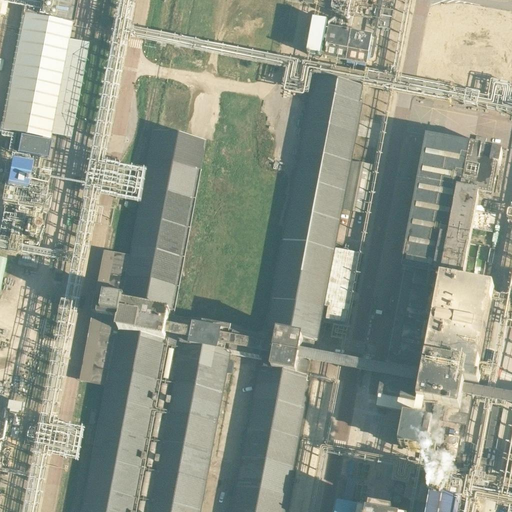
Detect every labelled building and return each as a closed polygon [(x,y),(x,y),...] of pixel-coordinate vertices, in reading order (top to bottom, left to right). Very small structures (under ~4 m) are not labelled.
[(0,0),(0,15),(5,16),(8,0),(0,0)] [(2,131),(50,140),(72,24),(73,25),(77,0),(25,0),(22,15),(24,15),(2,131)] [(335,0),(333,12),(357,16),(375,20),(377,8),(359,5),(359,0),(335,0)] [(378,28),(390,30),(391,23),(391,22),(393,12),(381,10),(378,28)] [(372,37),(330,29),(325,56),(348,60),(367,64),(372,37)] [(310,79),(288,75),(286,88),(307,92),(310,79)] [(282,511),(308,377),(314,345),(362,89),(317,80),(267,340),(256,338),(233,333),(229,353),(264,360),(234,511),(282,511)] [(199,171),(205,138),(161,129),(127,305),(107,301),(101,330),(121,333),(87,511),(198,511),(229,353),(183,345),(188,320),(171,317),(199,171)] [(51,143),(20,137),(17,154),(48,160),(51,143)] [(494,153),(467,147),(459,192),(474,195),(490,198),(496,167),(500,167),(503,154),(494,152),(494,153)] [(344,210),(364,214),(373,167),(353,163),(344,210)] [(256,338),(284,184),(215,171),(215,174),(199,171),(171,317),(188,320),(183,345),(229,353),(233,333),(256,338)] [(458,282),(474,195),(459,192),(444,279),(458,282)] [(0,228),(0,231),(20,236),(26,211),(5,206),(0,228)] [(380,397),(423,405),(424,395),(423,393),(440,293),(441,293),(444,279),(404,271),(380,397)] [(458,282),(444,279),(441,293),(440,293),(423,393),(424,395),(423,405),(422,407),(469,416),(474,391),(472,391),(473,386),(479,388),(481,378),(478,378),(494,289),(458,282)] [(7,404),(6,421),(23,421),(24,404),(7,404)] [(403,448),(428,453),(431,437),(433,425),(408,420),(403,448)] [(431,437),(428,453),(421,489),(407,486),(404,500),(418,503),(416,511),(383,511),(372,510),(372,511),(423,511),(425,504),(428,505),(427,504),(427,503),(426,502),(426,501),(426,500),(426,498),(426,497),(426,496),(426,495),(427,494),(427,492),(428,491),(428,490),(429,489),(430,488),(431,487),(428,486),(434,455),(437,456),(436,455),(436,453),(435,452),(435,451),(435,450),(435,449),(435,447),(436,446),(436,445),(436,444),(437,442),(438,441),(438,440),(439,439),(440,438),(431,437)] [(429,511),(458,511),(463,487),(436,481),(429,511)]
